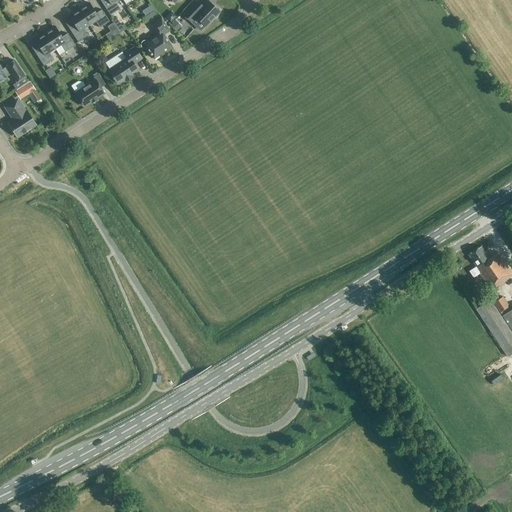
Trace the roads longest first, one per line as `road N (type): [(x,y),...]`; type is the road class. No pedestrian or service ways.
road 1 (primary): [(511,189),(183,396),(0,496)]
road 2 (unclassified): [(12,511),(124,453),(511,212)]
road 3 (residential): [(18,172),(231,32),(251,0)]
